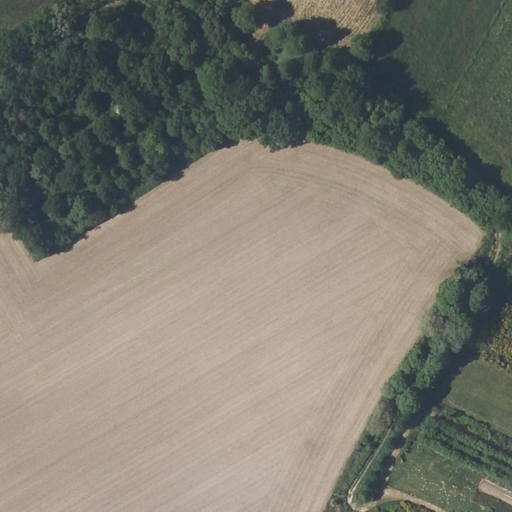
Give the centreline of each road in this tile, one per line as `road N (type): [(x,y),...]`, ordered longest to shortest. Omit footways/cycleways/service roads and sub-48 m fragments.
road 1 (track): [(141,0),(228,87),(424,156),(505,231),(342,511)]
road 2 (unclassified): [(127,0),(0,74)]
